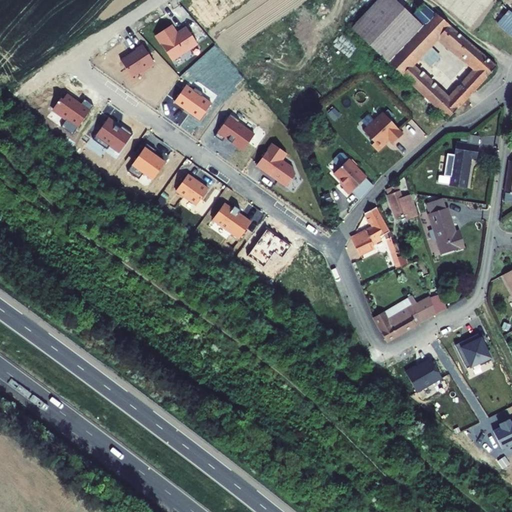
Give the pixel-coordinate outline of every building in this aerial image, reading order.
[(373,0),(348,27),(446,117),(496,65),(422,1),(411,12),(398,0),(373,0)] [(511,13),(503,4),(492,15),(511,36),(511,13)] [(172,62),(198,45),(186,27),(177,33),(172,24),(155,35),(172,62)] [(134,79),(155,64),(142,45),(120,60),(134,79)] [(212,102),(186,84),(173,103),(199,120),(212,102)] [(74,136),(94,105),(84,98),(81,103),(67,94),(63,100),(61,99),(53,111),(66,120),(61,127),(74,136)] [(400,133),(380,110),(361,129),(372,141),(369,143),(375,150),(383,143),(381,142),(386,138),(390,142),(400,133)] [(119,154),(132,134),(114,124),(117,120),(108,115),(93,138),(119,154)] [(242,151),(254,133),(230,116),(217,134),(242,151)] [(253,167),(285,188),(295,173),(293,166),(284,161),(289,153),(271,141),(253,167)] [(479,144),(459,141),(457,153),(455,153),(451,185),(467,187),(471,156),(477,157),(479,144)] [(152,181),(166,160),(145,146),(131,166),(152,181)] [(511,159),(510,160),(503,200),(511,202),(511,159)] [(356,180),(338,161),(322,174),(334,187),(331,190),(337,197),(356,180)] [(195,207),(209,188),(189,174),(175,193),(195,207)] [(398,185),(385,189),(395,218),(408,214),(409,218),(415,217),(409,194),(402,196),(398,185)] [(444,209),(440,199),(425,205),(428,215),(427,216),(441,256),(465,247),(459,231),(454,233),(446,208),(444,209)] [(238,240),(251,221),(239,213),(241,209),(235,205),(232,209),(224,204),(212,222),(238,240)] [(387,231),(374,207),(364,213),(371,226),(363,231),(351,239),(357,255),(371,249),(369,243),(375,237),(384,234),(394,270),(399,267),(387,231)] [(290,245),(267,230),(250,255),(264,264),(272,252),(282,258),(290,245)] [(511,265),(501,272),(511,293),(511,265)] [(412,294),(420,318),(444,308),(438,290),(412,294)] [(376,313),(376,312),(373,312),(376,318),(390,340),(418,324),(417,319),(420,318),(412,294),(386,310),(376,313)] [(480,333),(458,344),(469,369),(492,358),(480,333)] [(418,392),(444,378),(430,353),(405,367),(418,392)] [(511,444),(511,420),(510,418),(497,424),(498,427),(491,430),(501,450),(511,444)]
